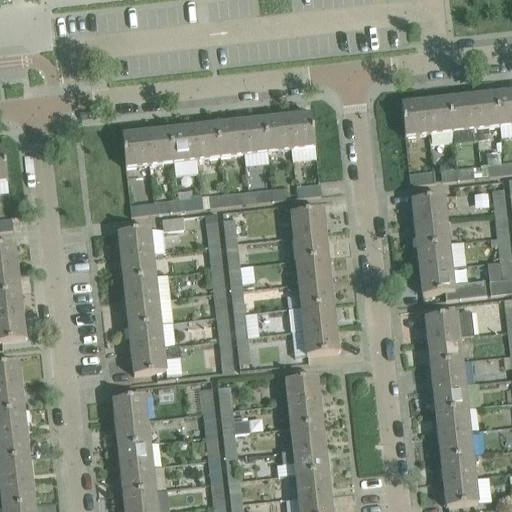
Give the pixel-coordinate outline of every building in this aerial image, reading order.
[(499,130),(511,128),(511,95),(496,97),(499,130)] [(472,100),(476,132),(499,130),(496,97),(472,100)] [(472,100),(448,102),(452,135),(453,147),(477,144),(476,132),(472,100)] [(424,105),(428,138),(452,135),(448,102),(424,105)] [(428,138),(424,105),(401,108),(404,140),(428,138)] [(311,117),(288,120),(291,153),(315,150),(311,117)] [(291,153),(288,120),(264,123),(268,155),(291,153)] [(244,158),(268,155),(264,123),(240,125),(244,158)] [(220,161),(244,158),(240,125),(217,128),(220,161)] [(196,163),(220,161),(217,128),(193,131),(196,163)] [(173,166),(196,163),(193,131),(169,133),(173,166)] [(169,133),(145,136),(149,169),(173,166),(169,133)] [(125,171),(149,169),(145,136),(122,139),(125,171)] [(455,172),(453,160),(448,162),(442,168),(443,173),(440,174),(441,186),(457,184),(456,172),(455,172)] [(511,165),(503,167),(505,179),(511,178),(511,165)] [(488,181),(505,179),(503,167),(487,169),(488,181)] [(456,172),(457,184),(474,182),(472,170),(456,172)] [(410,189),(434,187),(433,176),(409,178),(410,189)] [(320,199),(319,188),(296,191),(297,202),(320,199)] [(288,191),(272,192),(273,205),(289,203),(288,191)] [(272,192),(248,195),(249,207),(273,205),(272,192)] [(504,193),(491,194),(494,218),(506,217),(504,194),(504,193)] [(248,195),(224,198),(226,210),(249,207),(248,195)] [(192,197),(177,199),(177,204),(178,215),(203,212),(201,197),(192,197)] [(224,198),(208,200),(210,212),(226,210),(224,198)] [(443,200),(411,203),(414,227),(446,224),(443,200)] [(154,218),(178,215),(177,204),(153,207),(154,218)] [(129,209),(131,220),(154,218),(153,207),(129,209)] [(290,217),(293,241),(325,237),(322,213),(290,217)] [(220,249),(216,217),(204,218),(208,250),(220,249)] [(506,217),(494,218),(497,242),(509,241),(506,217)] [(162,233),(163,235),(184,233),(183,220),(162,223),(163,233),(162,233)] [(0,235),(12,234),(11,222),(0,223),(0,235)] [(237,247),(235,223),(222,224),(225,248),(237,247)] [(446,224),(414,227),(417,251),(449,248),(446,224)] [(150,233),(118,236),(120,260),(152,256),(150,234),(150,233)] [(293,241),(296,264),(327,261),(325,237),(293,241)] [(499,266),(511,265),(509,241),(497,242),(497,243),(490,244),(491,251),(498,251),(499,266)] [(240,270),(237,247),(225,248),(228,272),(240,270)] [(0,273),(17,271),(14,248),(0,249),(0,273)] [(417,251),(419,275),(451,272),(449,248),(417,251)] [(220,249),(208,250),(210,274),(223,273),(220,249)] [(155,280),(152,256),(120,260),(123,284),(155,280)] [(296,264),(298,288),(330,285),(327,261),(296,264)] [(511,271),(511,265),(499,266),(501,284),(489,286),(491,300),(511,297),(511,271)] [(243,294),(240,270),(228,272),(230,296),(243,294)] [(0,297),(19,295),(17,271),(0,273),(0,297)] [(485,299),(484,285),(453,288),(451,272),(419,275),(422,299),(444,297),(445,304),(485,299)] [(223,273),(210,274),(213,298),(225,296),(223,273)] [(155,280),(123,284),(126,308),(158,304),(155,280)] [(298,288),(301,312),(333,308),(330,285),(298,288)] [(245,318),(243,294),(230,296),(233,319),(245,318)] [(0,321),(22,319),(19,295),(0,297),(0,321)] [(213,298),(216,322),(228,320),(225,296),(213,298)] [(160,328),(158,304),(126,308),(128,331),(160,328)] [(333,308),(301,312),(303,336),(335,332),(333,308)] [(470,316),(424,321),(427,345),(459,341),(473,339),(470,316)] [(245,318),(233,319),(236,343),(248,342),(245,318)] [(22,319),(0,321),(0,346),(25,343),(22,319)] [(216,322),(218,345),(231,344),(228,320),(216,322)] [(131,355),(179,350),(178,349),(163,350),(160,328),(128,331),(131,355)] [(335,332),(303,336),(306,359),(338,356),(335,332)] [(427,345),(430,368),(462,365),(459,341),(427,345)] [(236,343),(238,366),(251,366),(248,342),(236,343)] [(218,345),(222,377),(234,376),(231,344),(218,345)] [(179,350),(131,355),(134,379),(156,376),(166,375),(164,363),(180,361),(179,350)] [(462,365),(430,368),(432,392),(464,388),(462,365)] [(0,368),(0,392),(21,390),(18,366),(0,368)] [(285,384),(288,408),(319,404),(317,381),(285,384)] [(464,388),(432,392),(435,416),(467,412),(464,388)] [(0,392),(0,416),(23,414),(21,390),(0,392)] [(220,415),(232,414),(229,390),(217,391),(220,415)] [(212,391),(200,393),(200,397),(202,417),(214,416),(212,392),(212,391)] [(112,403),(115,427),(147,423),(144,400),(112,403)] [(288,408),(290,432),(322,428),(319,404),(288,408)] [(467,412),(435,416),(438,439),(470,436),(467,412)] [(23,414),(0,416),(0,440),(26,437),(23,414)] [(222,439),(235,438),(250,436),(248,423),(233,425),(232,414),(220,415),(222,439)] [(214,416),(202,417),(205,441),(217,440),(214,416)] [(115,427),(118,451),(150,447),(147,423),(115,427)] [(281,457),(325,452),(322,428),(290,432),(293,454),(281,456),(281,457)] [(470,436),(438,439),(440,463),(472,460),(470,436)] [(0,440),(0,464),(29,461),(26,437),(0,440)] [(235,438),(222,439),(225,463),(237,462),(235,438)] [(208,465),(220,463),(217,440),(205,441),(208,465)] [(118,451),(120,475),(152,471),(150,447),(118,451)] [(325,452),(281,457),(282,468),(294,467),(295,479),(327,476),(325,452)] [(472,460),(440,463),(443,487),(475,483),(472,460)] [(0,464),(0,488),(31,485),(29,461),(0,464)] [(228,487),(240,485),(237,462),(225,463),(228,487)] [(210,489),(222,487),(220,463),(208,465),(210,489)] [(152,471),(120,475),(123,498),(155,495),(152,471)] [(295,479),(284,480),(287,503),(298,502),(298,503),(330,499),(327,476),(295,479)] [(475,483),(443,487),(446,511),(478,507),(491,505),(488,482),(475,483)] [(3,511),(34,509),(31,485),(0,488),(0,491),(2,511),(3,511)] [(240,485),(228,487),(230,511),(242,509),(240,485)] [(212,511),(216,511),(225,511),(222,487),(210,489),(212,511)] [(156,511),(155,495),(123,498),(124,511),(156,511)] [(299,511),(331,511),(330,499),(298,503),(299,511)]
